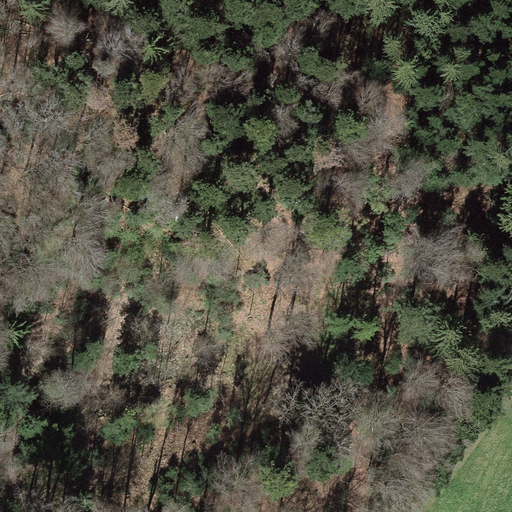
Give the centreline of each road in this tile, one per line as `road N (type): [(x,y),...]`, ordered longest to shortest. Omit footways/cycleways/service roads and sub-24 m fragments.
road 1 (track): [(356,511),(359,471),(317,336),(325,287),(383,149),(389,112),(384,54),(362,0)]
road 2 (track): [(417,511),(511,387)]
